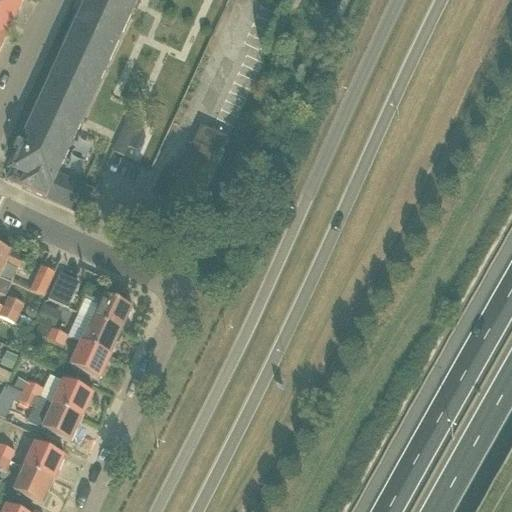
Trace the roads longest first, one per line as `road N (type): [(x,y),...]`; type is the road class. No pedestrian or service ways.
road 1 (secondary): [(405,0),(155,511)]
road 2 (secondary): [(196,511),(445,0)]
road 3 (residential): [(86,511),(178,297),(0,206)]
road 4 (motorway): [(511,293),(387,511)]
road 5 (motorway): [(436,511),(511,380)]
road 6 (residential): [(0,112),(51,0)]
